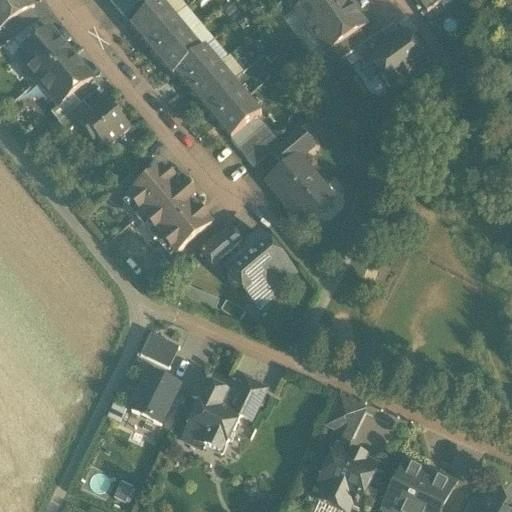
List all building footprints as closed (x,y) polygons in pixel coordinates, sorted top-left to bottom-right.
[(34,11),(26,0),(3,0),(0,2),(0,34),(29,14),(34,11)] [(109,0),(108,2),(115,11),(128,0),(109,0)] [(141,4),(137,0),(128,0),(115,11),(123,20),(141,4)] [(165,0),(160,4),(174,21),(185,12),(186,12),(176,0),(165,0)] [(296,14),(311,35),(351,8),(344,0),(316,0),(304,9),(296,14)] [(298,0),(304,9),(316,0),(298,0)] [(415,0),(427,15),(439,6),(434,0),(415,0)] [(511,0),(498,0),(495,8),(511,16),(511,0)] [(123,20),(131,29),(149,13),(141,4),(123,20)] [(160,4),(149,13),(131,29),(145,46),(174,21),(160,4)] [(366,29),(351,8),(311,35),(326,57),(330,54),(359,34),(366,29)] [(174,21),(188,38),(199,29),(185,12),(174,21)] [(0,34),(0,35),(8,47),(13,44),(36,28),(38,26),(29,14),(0,34)] [(188,38),(174,21),(145,46),(159,62),(188,38)] [(13,44),(23,56),(45,38),(36,28),(13,44)] [(212,44),(199,29),(188,38),(201,54),(204,51),(212,44)] [(35,88),(38,86),(71,58),(51,33),(45,38),(23,56),(17,61),(27,73),(26,78),(35,88)] [(338,66),(354,55),(367,45),(359,34),(330,54),(338,66)] [(382,35),(367,45),(354,55),(364,69),(373,63),(372,61),(373,60),(391,48),(382,35)] [(387,89),(394,90),(426,67),(405,37),(391,48),(373,60),(383,75),(382,81),(387,89)] [(201,54),(188,38),(159,62),(173,79),(205,52),(204,51),(201,54)] [(219,68),(205,52),(173,79),(176,77),(189,93),(219,68)] [(92,82),(71,58),(38,86),(58,110),(92,82)] [(229,60),(219,68),(232,84),(242,76),(229,60)] [(219,68),(189,93),(203,109),(233,85),(232,84),(219,68)] [(246,101),(233,85),(203,109),(217,126),(246,101)] [(96,142),(106,153),(130,133),(119,119),(115,115),(117,112),(108,101),(91,115),(78,127),(93,145),(96,142)] [(261,118),(246,101),(217,126),(232,143),(258,121),(261,118)] [(58,127),(66,137),(78,127),(91,115),(83,106),(58,127)] [(230,144),(238,153),(265,130),(258,121),(232,143),(230,144)] [(273,139),(265,130),(238,153),(245,162),(273,139)] [(272,156),(284,171),(297,161),(299,163),(313,151),(299,133),(272,156)] [(281,148),(273,139),(245,162),(253,171),(281,148)] [(424,157),(435,163),(444,146),(434,140),(424,157)] [(297,227),(303,228),(318,215),(324,215),(332,209),(332,203),(299,163),(297,161),(284,171),(271,183),(270,188),(286,207),(285,213),(297,227)] [(211,228),(192,204),(184,195),(164,171),(146,186),(127,202),(175,258),(211,228)] [(118,191),(127,202),(146,186),(137,175),(118,191)] [(187,192),(184,195),(192,204),(195,201),(187,192)] [(199,253),(216,272),(222,267),(221,267),(242,249),(227,230),(199,253)] [(258,236),(250,243),(253,246),(261,240),(258,236)] [(241,290),(251,302),(263,291),(270,299),(294,279),(261,240),(253,246),(250,243),(242,249),(221,267),(222,267),(230,277),(228,279),(227,285),(233,291),(238,292),(241,290)] [(263,291),(251,302),(257,310),(270,299),(263,291)] [(179,352),(151,338),(140,360),(169,374),(179,352)] [(179,392),(150,377),(131,416),(160,431),(179,392)] [(190,401),(201,406),(209,388),(199,383),(190,401)] [(241,420),(251,426),(267,394),(245,383),(233,406),(236,407),(234,412),(243,416),(241,420)] [(182,445),(203,455),(204,451),(208,444),(215,442),(228,447),(229,445),(231,446),(236,437),(233,435),(241,420),(243,416),(234,412),(222,406),(227,396),(209,388),(201,406),(182,445)] [(338,435),(351,441),(364,415),(340,403),(327,430),(338,435)] [(337,452),(344,455),(351,441),(338,435),(330,452),(336,455),(337,452)] [(208,444),(204,451),(222,459),(228,447),(215,442),(208,444)] [(342,511),(350,511),(352,510),(356,511),(357,511),(377,471),(365,465),(367,461),(353,455),(351,459),(344,455),(337,452),(336,455),(324,479),(318,493),(323,496),(320,501),(322,502),(342,511)] [(442,511),(452,491),(423,478),(425,475),(407,466),(384,511),(442,511)] [(454,489),(425,475),(423,478),(452,491),(454,489)] [(318,493),(324,479),(322,478),(312,497),(320,501),(323,496),(318,493)] [(497,511),(500,507),(499,496),(493,492),(471,501),(476,511),(482,509),(483,511),(497,511)] [(475,511),(476,511),(471,501),(465,511),(475,511)] [(342,511),(322,502),(317,511),(342,511)]
